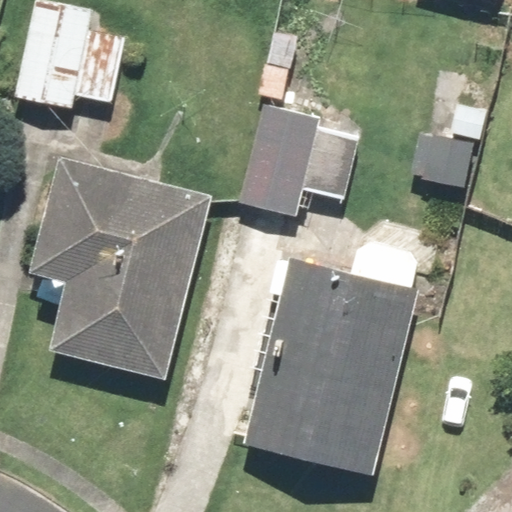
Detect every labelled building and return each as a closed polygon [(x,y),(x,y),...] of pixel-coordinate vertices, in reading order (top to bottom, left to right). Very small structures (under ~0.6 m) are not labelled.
[(100,9),(55,0),(41,0),(23,96),(82,108),(84,95),(123,103),(136,37),(96,29),(100,9)] [(475,189),(493,112),(432,97),(414,175),(475,189)] [(352,196),(365,133),(329,125),(331,115),(270,102),(249,202),(318,217),(324,190),(352,196)] [(223,196),(65,152),(33,268),(72,279),(54,345),(174,378),(223,196)] [(387,472),(429,259),(361,246),(358,265),(300,254),(262,448),(387,472)]
